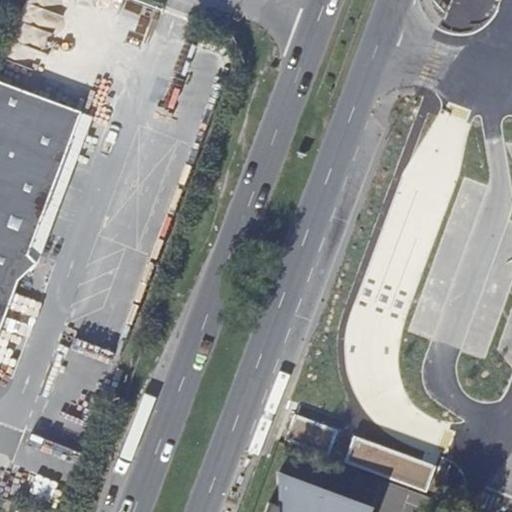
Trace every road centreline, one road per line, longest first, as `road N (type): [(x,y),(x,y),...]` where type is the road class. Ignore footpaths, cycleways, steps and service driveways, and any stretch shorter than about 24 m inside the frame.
road 1 (primary): [(318,18),(129,511)]
road 2 (primary): [(197,511),(379,41)]
road 3 (unknown): [(0,430),(37,398),(84,321),(145,49)]
